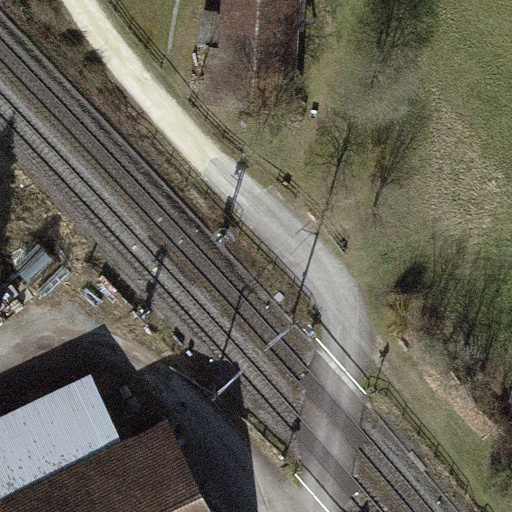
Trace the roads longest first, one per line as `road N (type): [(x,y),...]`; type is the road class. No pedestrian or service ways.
road 1 (track): [(92,0),(188,126),(349,300)]
road 2 (track): [(500,511),(349,300)]
road 3 (track): [(349,300),(316,511)]
